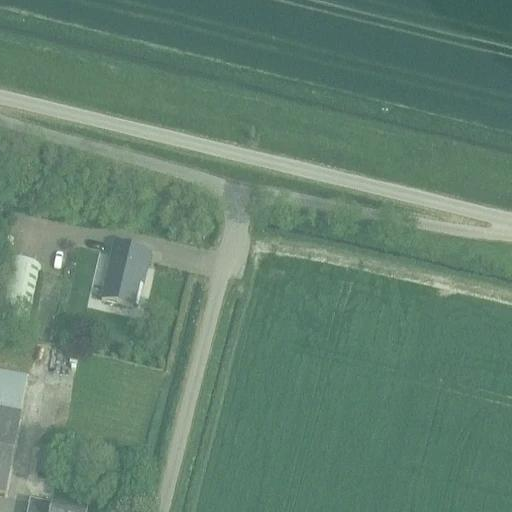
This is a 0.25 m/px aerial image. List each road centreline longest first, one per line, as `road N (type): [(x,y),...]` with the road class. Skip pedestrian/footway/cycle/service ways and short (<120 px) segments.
road 1 (unclassified): [(0,97),(511,223)]
road 2 (unclassified): [(158,511),(241,192)]
road 3 (unclassified): [(511,231),(431,226),(241,192)]
road 4 (unclassified): [(241,192),(0,119)]
